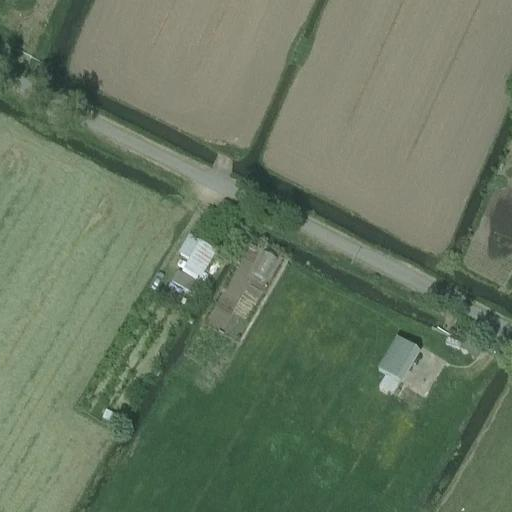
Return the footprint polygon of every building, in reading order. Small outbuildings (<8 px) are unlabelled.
[(189,265),(184,276),(199,284),(205,274),(217,253),(201,244),(189,265)] [(178,274),(172,284),(194,297),(199,287),(178,274)] [(465,344),(462,348),(475,360),(484,350),(471,338),(465,344)] [(377,372),(400,386),(419,354),(396,340),(377,372)] [(211,392),(217,381),(201,371),(195,382),(211,392)] [(394,397),(419,411),(425,401),(400,386),(394,397)] [(106,413),(103,420),(117,427),(120,419),(106,413)]
